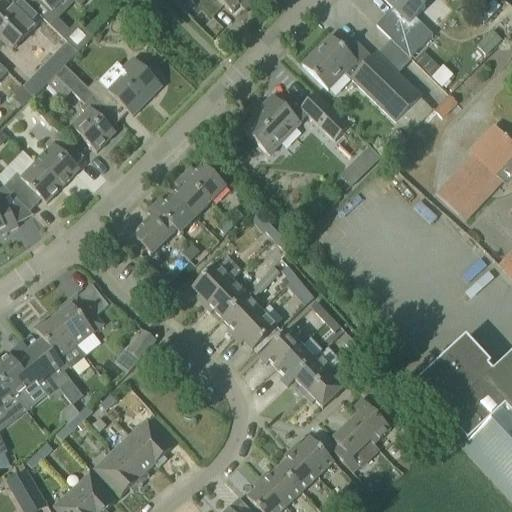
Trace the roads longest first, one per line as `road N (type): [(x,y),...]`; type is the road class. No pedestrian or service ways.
road 1 (residential): [(165,511),(226,453),(234,395),(59,239)]
road 2 (residential): [(59,239),(308,0)]
